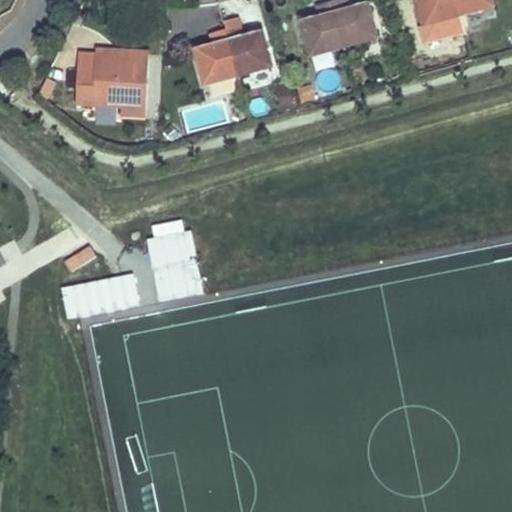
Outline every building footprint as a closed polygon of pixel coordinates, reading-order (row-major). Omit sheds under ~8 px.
[(380,40),(368,3),(349,9),(347,0),(343,0),(331,3),(318,7),(321,16),(302,22),(312,58),(345,49),(380,40)] [(418,0),(412,0),(420,28),(426,26),(418,0)] [(496,8),(493,0),(418,0),(426,26),(461,17),(496,8)] [(461,17),(426,26),(430,42),(465,32),(461,17)] [(239,79),(274,69),(263,32),(244,38),(240,27),(226,31),(211,35),(215,46),(195,51),(205,88),(239,79)] [(147,117),(151,56),(121,54),(121,59),(120,59),(101,58),(96,57),(79,57),(76,106),(122,108),(122,115),(147,117)] [(284,112),(300,108),(293,83),(277,88),(284,112)] [(199,297),(192,223),(150,227),(156,301),(199,297)] [(133,274),(62,292),(69,322),(141,305),(133,274)]
